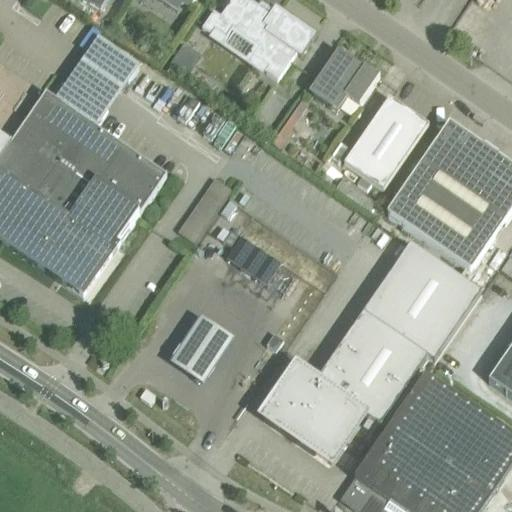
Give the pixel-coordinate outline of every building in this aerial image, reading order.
[(75,0),(100,15),(109,0),(75,0)] [(157,0),(177,13),(182,6),(189,11),(196,0),(157,0)] [(300,60),(316,37),(275,9),(270,17),(245,0),(233,0),(220,20),(213,15),(202,32),(223,46),(232,33),(257,50),(248,64),(277,84),(296,57),(300,60)] [(184,50),(168,72),(181,81),(196,59),(184,50)] [(338,58),(312,97),(337,114),(346,101),(359,110),(380,81),(365,71),(362,74),(338,58)] [(0,243),(83,301),(139,220),(167,180),(46,97),(10,149),(0,163),(0,243)] [(344,168),(382,195),(428,130),(389,102),(344,168)] [(298,105),(269,148),(277,154),(291,134),(307,111),(298,105)] [(472,276),(472,275),(511,217),(511,172),(498,163),(498,162),(485,153),(484,154),(449,129),(388,218),(387,219),(387,220),(388,221),(469,277),(470,277),(471,277),(472,276)] [(0,163),(10,149),(0,142),(0,163)] [(194,246),(230,194),(214,182),(178,234),(194,246)] [(241,241),(231,234),(223,246),(233,253),(241,241)] [(331,467),(363,420),(380,431),(427,362),(434,367),(481,297),(409,249),(316,387),(297,373),(264,421),(331,467)] [(235,348),(201,325),(171,372),(205,394),(235,348)] [(266,349),(276,356),(284,344),(274,338),(266,349)] [(511,352),(488,386),(511,402),(511,352)] [(511,440),(425,381),(354,483),(341,503),(342,504),(342,503),(354,511),(499,511),(492,502),(511,473),(511,440)]
